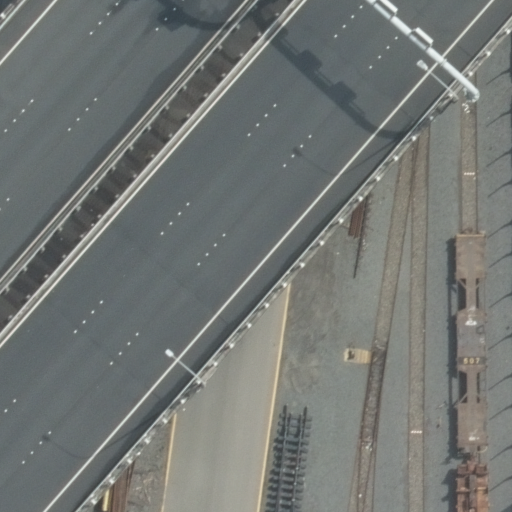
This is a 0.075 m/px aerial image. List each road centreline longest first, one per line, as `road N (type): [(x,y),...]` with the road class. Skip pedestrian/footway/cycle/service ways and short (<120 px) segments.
road 1 (motorway): [(353,0),(0,402)]
road 2 (motorway): [(0,205),(178,0)]
